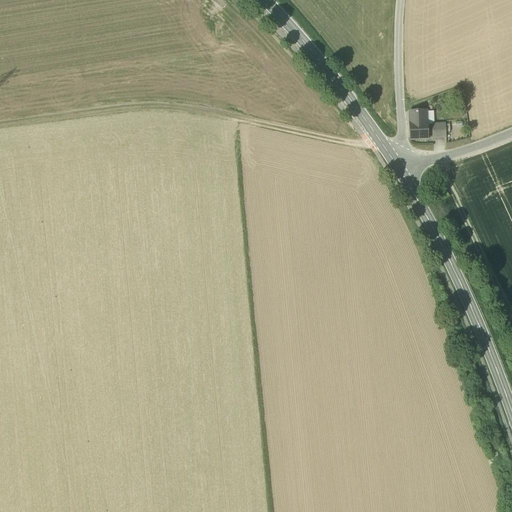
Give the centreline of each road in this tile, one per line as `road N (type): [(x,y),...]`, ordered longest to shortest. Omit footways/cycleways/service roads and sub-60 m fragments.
road 1 (track): [(386,151),(149,104),(0,123)]
road 2 (tertiary): [(511,414),(455,273),(396,165)]
road 3 (tertiary): [(386,151),(263,0)]
road 4 (track): [(432,160),(511,312)]
road 5 (residential): [(400,0),(402,139),(386,151)]
road 6 (unclassified): [(396,165),(511,132)]
